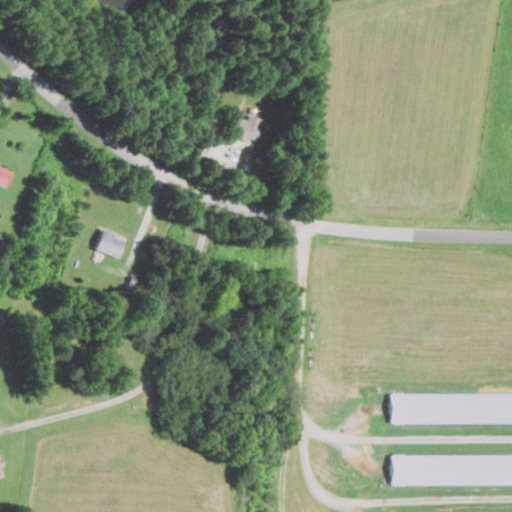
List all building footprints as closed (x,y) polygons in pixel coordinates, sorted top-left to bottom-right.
[(244,117),(227,113),(222,133),(254,141),(259,117),(245,114),(244,117)] [(11,170),(0,165),(0,184),(4,186),(11,170)] [(123,238),(100,229),(92,248),(116,257),(123,238)] [(511,391),(389,392),(389,422),(511,421),(511,391)] [(511,452),(389,453),(389,484),(511,483),(511,452)]
